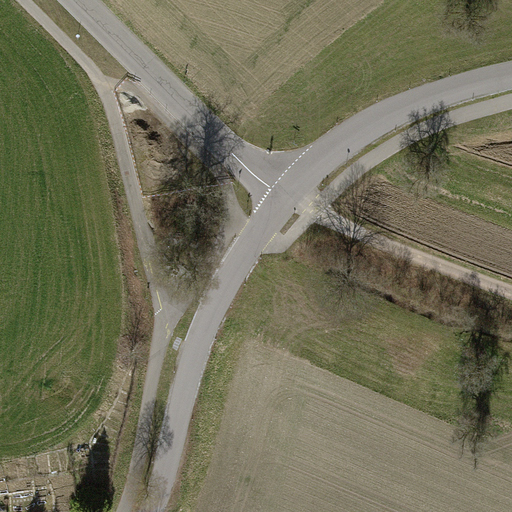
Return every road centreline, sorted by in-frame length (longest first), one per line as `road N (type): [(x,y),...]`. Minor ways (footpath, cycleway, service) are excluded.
road 1 (tertiary): [(286,204),(198,353),(152,511)]
road 2 (tertiary): [(73,0),(286,204)]
road 3 (tertiary): [(511,81),(453,90),(350,143),(286,204)]
road 4 (track): [(286,204),(511,294)]
